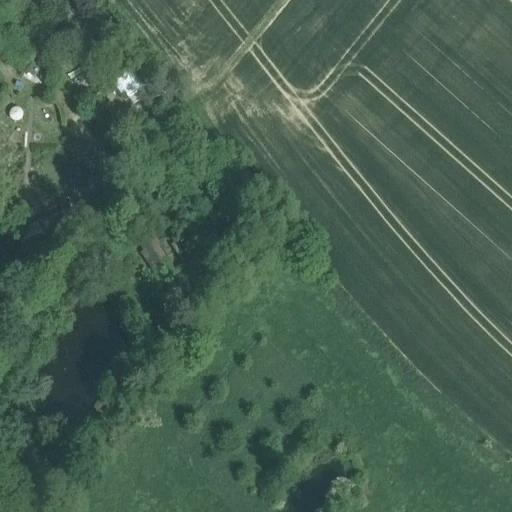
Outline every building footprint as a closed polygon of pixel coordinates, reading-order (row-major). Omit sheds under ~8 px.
[(129,68),(107,84),(122,105),(131,98),(136,106),(149,96),(129,68)] [(88,107),(96,117),(112,104),(105,94),(88,107)] [(104,184),(99,186),(100,192),(108,190),(113,183),(110,176),(103,179),(104,184)] [(71,212),(61,216),(66,231),(77,228),(71,212)] [(61,216),(46,222),(54,241),(68,236),(66,231),(61,216)] [(54,241),(46,222),(34,226),(42,246),(51,242),(54,241)] [(42,246),(34,226),(15,234),(27,267),(39,262),(41,268),(56,255),(51,242),(42,246)] [(95,237),(87,244),(92,250),(100,243),(95,237)] [(183,266),(191,260),(175,240),(167,246),(183,266)] [(169,266),(158,248),(147,255),(159,273),(169,266)] [(61,485),(53,476),(38,488),(52,505),(61,498),(54,490),(61,485)]
